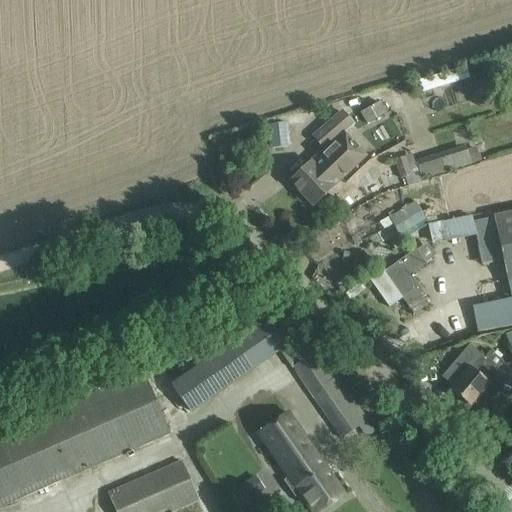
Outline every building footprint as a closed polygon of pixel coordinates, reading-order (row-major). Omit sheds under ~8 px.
[(511,73),(508,67),(472,86),(478,97),(511,78),(511,73)] [(440,77),(419,83),(421,93),(423,93),(442,87),(469,80),(466,69),(440,77)] [(361,112),(367,124),(386,114),(379,102),(361,112)] [(330,121),(313,137),(324,149),(290,182),(313,206),(366,155),(350,139),(348,140),(342,133),(352,123),(342,112),(332,122),(330,121)] [(271,141),(287,139),(285,123),(269,125),(271,141)] [(420,180),(480,163),(476,151),(417,168),(420,180)] [(403,158),(394,161),(399,180),(409,177),(403,158)] [(427,225),(428,225),(415,202),(389,217),(393,224),(402,240),(407,237),(427,225)] [(429,224),(437,221),(430,208),(422,212),(429,224)] [(511,213),(494,217),(474,222),(476,232),(479,246),(499,242),(503,260),(507,281),(511,279),(511,213)] [(385,230),(370,238),(375,248),(390,240),(385,230)] [(383,268),(368,278),(389,308),(402,299),(408,307),(425,296),(412,277),(413,276),(412,274),(410,275),(400,261),(385,271),(383,268)] [(477,332),(511,325),(511,299),(473,308),(477,332)] [(297,348),(292,341),(279,350),(292,369),(293,368),(312,397),(337,379),(318,351),(313,355),(304,342),(297,348)] [(472,404),(481,412),(509,379),(497,369),(503,362),(490,351),(482,360),(470,349),(443,381),(451,388),(450,390),(469,407),(472,404)] [(0,506),(169,433),(142,373),(0,434),(0,506)] [(257,434),(311,511),(320,511),(344,495),(286,413),(257,434)] [(172,511),(198,501),(181,462),(108,493),(116,511),(172,511)] [(255,478),(232,494),(241,507),(264,491),(255,478)]
